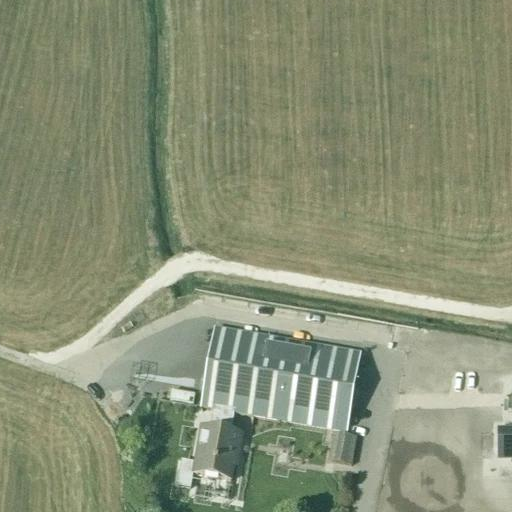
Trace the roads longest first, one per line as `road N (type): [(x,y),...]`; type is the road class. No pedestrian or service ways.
road 1 (track): [(511,368),(203,309),(108,348),(74,376),(0,347)]
road 2 (unclassified): [(391,341),(359,511)]
